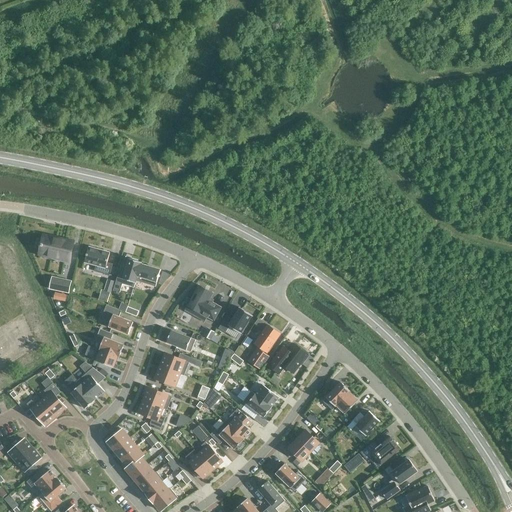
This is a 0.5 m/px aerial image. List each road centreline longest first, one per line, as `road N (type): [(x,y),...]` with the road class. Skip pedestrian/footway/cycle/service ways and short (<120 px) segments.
road 1 (residential): [(0,158),(181,201),(297,263)]
road 2 (residential): [(297,263),(389,335),(495,469)]
road 3 (residential): [(338,350),(256,458),(192,511)]
road 4 (residential): [(338,350),(408,420),(474,511)]
road 5 (residential): [(195,257),(151,318),(121,397),(92,429)]
road 6 (residential): [(21,207),(112,226),(195,257)]
